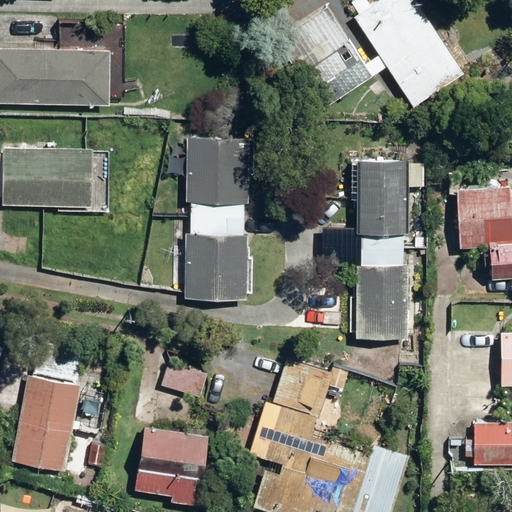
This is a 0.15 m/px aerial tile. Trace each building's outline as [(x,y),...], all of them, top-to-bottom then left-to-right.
[(378,0),(354,16),(414,106),(464,73),(415,0),(378,0)] [(277,41),(323,109),(373,75),(326,7),(277,41)] [(0,102),(109,103),(110,49),(0,48),(0,102)] [(191,202),(190,216),(244,217),(245,203),(249,204),(250,138),(188,137),(187,202),(191,202)] [(3,153),(0,153),(0,197),(3,197),(3,204),(92,205),(92,148),(3,147),(3,153)] [(358,233),(361,233),(361,248),(404,249),(405,233),(409,233),(409,160),(358,161),(358,233)] [(491,245),(492,277),(511,276),(511,190),(511,185),(458,188),(461,246),(491,245)] [(244,235),(244,217),(190,216),(190,234),(186,234),(184,299),(247,300),(248,235),(244,235)] [(405,265),(405,250),(361,249),(361,265),(357,265),(356,337),(408,337),(408,265),(405,265)] [(511,332),(503,332),(502,386),(511,385),(511,332)] [(165,357),(158,382),(199,394),(206,369),(165,357)] [(314,511),(316,508),(327,511),(391,511),(410,456),(372,444),(369,454),(310,435),(316,417),(318,418),(332,372),(287,358),(273,402),(266,401),(249,453),(282,464),(279,473),(265,469),(253,505),(273,511),(314,511)] [(12,461),(65,471),(81,386),(28,376),(12,461)] [(511,422),(475,423),(475,466),(511,465),(511,422)] [(132,490),(199,500),(208,437),(142,427),(132,490)] [(0,501),(0,511),(40,511),(45,499),(5,486),(0,501)] [(46,508),(59,511),(62,501),(50,497),(46,508)]
